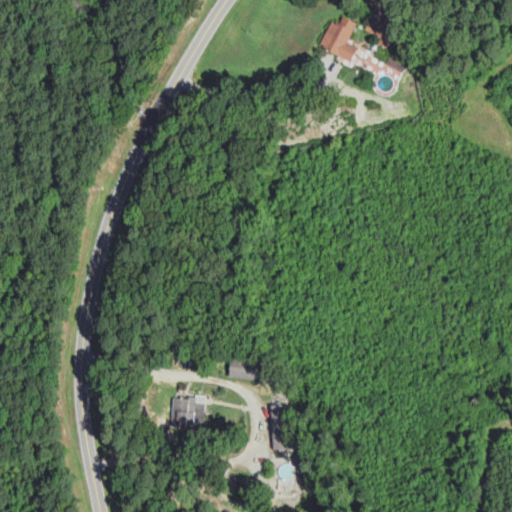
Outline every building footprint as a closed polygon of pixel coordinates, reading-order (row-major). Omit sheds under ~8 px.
[(321,44),(375,71),(381,59),(374,55),(380,44),(389,49),(395,37),(399,40),(411,16),(379,0),(377,0),(366,24),(346,15),(342,23),(334,19),(321,44)] [(231,377),(264,380),(266,359),(233,356),(231,377)] [(207,396),(174,395),(173,426),(207,427),(207,396)] [(293,449),(293,404),(274,404),(274,449),(293,449)] [(298,460),(276,460),(276,484),(298,484),(298,460)]
